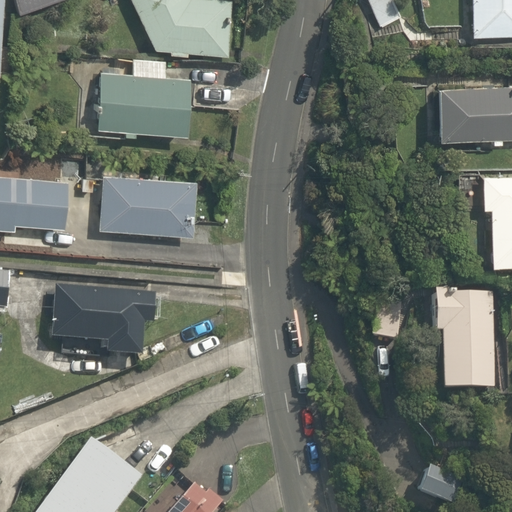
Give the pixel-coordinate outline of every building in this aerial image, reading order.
[(66,0),(14,0),(19,16),(67,2),(66,0)] [(126,0),(157,55),(229,59),(232,0),(126,0)] [(396,0),(364,0),(377,29),(404,17),(396,0)] [(511,0),(468,0),(468,39),(511,38),(511,0)] [(128,78),(95,76),(93,131),(187,136),(190,81),(165,80),(166,61),(128,60),(128,78)] [(256,75),(194,72),(193,106),(255,109),(256,75)] [(511,83),(435,83),(435,131),(511,131),(511,83)] [(193,178),(94,174),(92,235),(190,239),(193,178)] [(511,175),(481,174),(480,215),(489,215),(488,271),(511,271),(511,175)] [(13,229),(62,232),(65,183),(0,178),(0,235),(13,236),(13,229)] [(10,269),(0,268),(0,312),(8,313),(10,269)] [(99,360),(137,363),(139,333),(148,334),(151,288),(52,281),(47,345),(100,348),(99,360)] [(497,296),(432,294),(431,342),(444,342),(442,395),(494,397),(497,296)] [(400,344),(406,300),(378,296),(372,340),(400,344)] [(112,511),(139,475),(89,439),(36,511),(112,511)] [(460,480),(422,464),(411,488),(450,504),(460,480)] [(214,511),(219,506),(188,482),(164,511),(214,511)]
